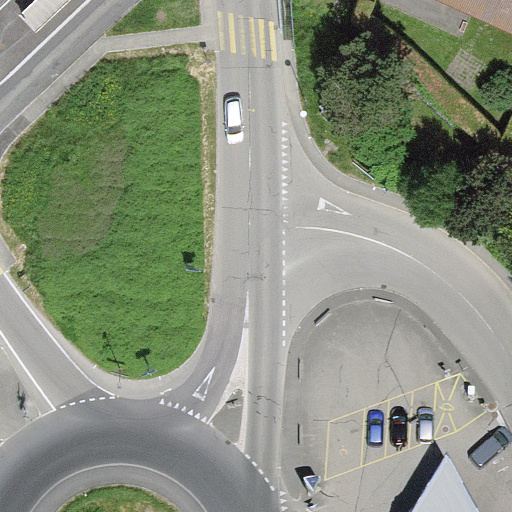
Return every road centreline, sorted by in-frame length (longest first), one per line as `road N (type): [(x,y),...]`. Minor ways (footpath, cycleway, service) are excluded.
road 1 (secondary): [(511,363),(457,291),(414,256),(357,235),(251,227)]
road 2 (secondary): [(249,511),(258,329),(251,227)]
road 3 (secondary): [(251,227),(224,350),(208,380),(148,437)]
road 4 (tertiary): [(251,227),(235,0)]
road 5 (motorway): [(91,511),(0,341)]
road 6 (secondary): [(97,435),(0,308)]
road 7 (secondary): [(97,435),(35,461),(0,504)]
road 8 (secondary): [(241,511),(211,469),(148,437)]
